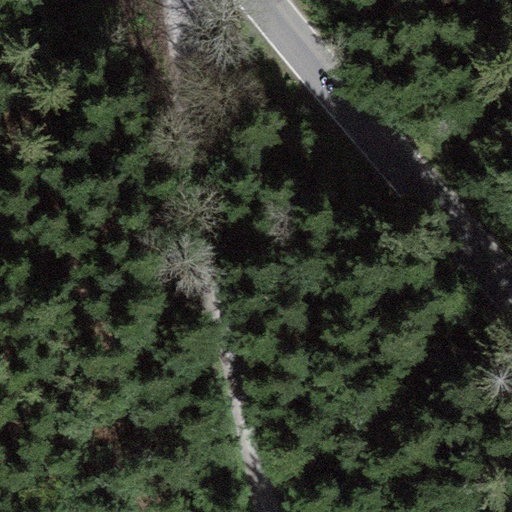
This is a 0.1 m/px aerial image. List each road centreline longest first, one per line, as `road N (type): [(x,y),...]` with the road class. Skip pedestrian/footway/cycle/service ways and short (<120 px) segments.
road 1 (track): [(150,0),(237,511)]
road 2 (unclassified): [(238,0),(511,310)]
